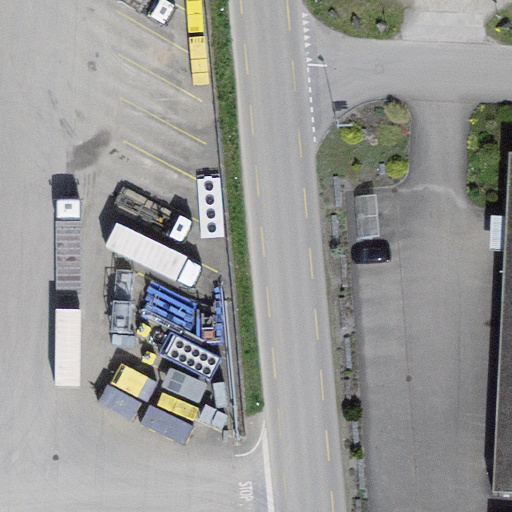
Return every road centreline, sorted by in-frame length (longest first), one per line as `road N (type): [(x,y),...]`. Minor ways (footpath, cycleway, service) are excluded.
road 1 (unknown): [(16,489),(26,0)]
road 2 (unclassified): [(310,511),(269,65)]
road 3 (unknown): [(16,489),(308,488)]
road 4 (unclassified): [(269,65),(511,76)]
